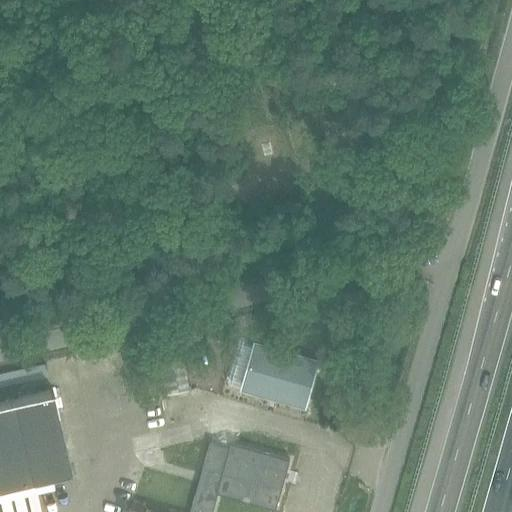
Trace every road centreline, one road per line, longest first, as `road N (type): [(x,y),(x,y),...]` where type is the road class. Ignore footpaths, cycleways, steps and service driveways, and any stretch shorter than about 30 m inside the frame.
road 1 (unclassified): [(0,356),(451,248)]
road 2 (unclassified): [(372,511),(451,248)]
road 3 (motorway): [(511,264),(441,511)]
road 4 (unclassified): [(451,248),(511,28)]
